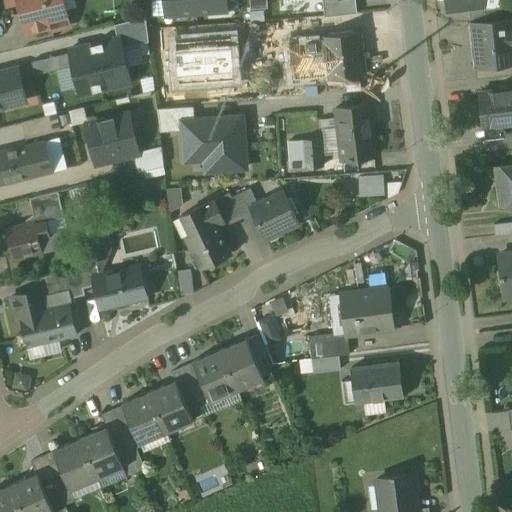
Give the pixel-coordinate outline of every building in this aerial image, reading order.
[(21,0),(22,5),(30,9),(24,19),(27,32),(51,26),(50,20),(56,18),(59,19),(66,17),(68,15),(66,8),(64,6),(62,0),(21,0)] [(165,0),(166,16),(197,14),(195,0),(165,0)] [(225,0),(195,0),(197,14),(227,11),(225,0)] [(267,0),(250,0),(251,10),(268,8),(267,0)] [(355,0),(348,0),(324,3),(326,17),(358,13),(355,0)] [(501,7),(469,11),(471,24),(502,20),(501,7)] [(115,25),(119,40),(121,48),(148,41),(145,18),(115,25)] [(511,18),(502,20),(471,24),(478,79),(511,74),(511,18)] [(360,33),(322,37),(322,39),(294,42),(295,56),(298,80),(327,76),(327,79),(365,74),(360,33)] [(119,40),(72,52),(83,96),(130,84),(121,48),(119,40)] [(294,42),(270,45),(271,55),(278,58),(295,56),(294,42)] [(18,67),(0,71),(0,108),(19,103),(15,88),(23,86),(18,67)] [(300,84),(262,87),(263,101),(286,99),(301,98),(300,84)] [(511,89),(479,93),(483,127),(511,123),(511,89)] [(369,105),(335,109),(341,160),(375,157),(369,105)] [(182,121),(194,120),(194,107),(157,109),(160,132),(183,131),(182,121)] [(57,113),(21,122),(25,139),(61,130),(57,113)] [(127,116),(87,125),(97,162),(137,153),(127,116)] [(194,120),(182,121),(183,131),(185,161),(222,158),(222,170),(246,169),(242,117),(194,120)] [(320,139),(289,141),(291,169),(323,167),(320,139)] [(39,142),(0,151),(0,185),(47,174),(39,142)] [(162,152),(135,158),(139,172),(164,166),(162,152)] [(511,163),(495,166),(499,206),(511,204),(511,163)] [(361,195),(386,194),(385,173),(359,174),(361,195)] [(171,207),(184,206),(183,186),(169,187),(171,207)] [(250,188),(231,197),(242,218),(253,213),(250,208),(250,207),(258,204),(250,188)] [(258,204),(250,208),(253,213),(266,240),(267,239),(266,236),(278,230),(280,233),(300,224),(284,191),(258,204)] [(58,192),(30,198),(36,224),(57,219),(64,217),(58,192)] [(229,193),(218,199),(227,217),(230,223),(242,218),(231,197),(229,193)] [(218,199),(187,213),(196,232),(186,237),(200,268),(230,253),(216,223),(227,217),(218,199)] [(117,217),(86,224),(90,240),(121,232),(117,217)] [(35,221),(7,228),(15,259),(64,247),(57,219),(36,224),(35,221)] [(511,222),(494,225),(495,236),(511,233),(511,222)] [(511,254),(500,256),(506,298),(511,297),(511,254)] [(99,263),(78,268),(83,288),(94,285),(92,277),(102,274),(99,263)] [(102,274),(92,277),(94,285),(100,309),(147,297),(139,265),(102,274)] [(78,268),(64,272),(70,298),(73,298),(84,295),(83,288),(78,268)] [(183,293),(195,292),(193,268),(181,268),(183,293)] [(64,272),(40,278),(42,289),(38,290),(43,310),(69,303),(70,304),(75,303),(73,298),(70,298),(64,272)] [(69,303),(43,310),(38,290),(10,297),(15,318),(21,317),(28,346),(77,335),(70,304),(69,303)] [(389,290),(363,294),(363,291),(340,293),(345,334),(393,329),(389,290)] [(328,333),(309,336),(312,360),(339,356),(349,355),(347,339),(328,341),(328,333)] [(257,335),(246,340),(255,360),(266,355),(257,335)] [(245,338),(219,350),(235,386),(260,375),(262,379),(263,379),(255,360),(246,340),(245,338)] [(219,350),(193,361),(193,362),(202,383),(210,401),(211,400),(210,396),(235,386),(219,350)] [(339,356),(312,360),(313,373),(341,370),(339,356)] [(193,362),(182,367),(191,388),(202,383),(193,362)] [(398,363),(350,368),(352,379),(341,380),(343,403),(402,396),(398,363)] [(182,367),(171,372),(175,380),(180,392),(191,388),(182,367)] [(180,392),(175,380),(148,392),(164,428),(189,418),(191,422),(192,422),(180,392)] [(148,392),(122,403),(122,405),(131,426),(139,443),(140,443),(138,439),(164,428),(148,392)] [(131,426),(122,405),(112,409),(121,431),(131,426)] [(112,409),(101,414),(106,426),(110,435),(121,431),(112,409)] [(106,426),(79,438),(97,478),(123,467),(110,435),(106,426)] [(79,438),(53,449),(54,451),(63,472),(70,490),(97,478),(79,438)] [(63,472),(54,451),(43,456),(52,477),(63,472)] [(43,456),(32,460),(37,472),(41,481),(52,477),(43,456)] [(37,472),(10,484),(22,511),(53,511),(41,481),(37,472)] [(412,474),(377,479),(380,511),(402,511),(403,511),(416,510),(416,509),(412,474)] [(22,511),(10,484),(0,488),(0,511),(22,511)]
